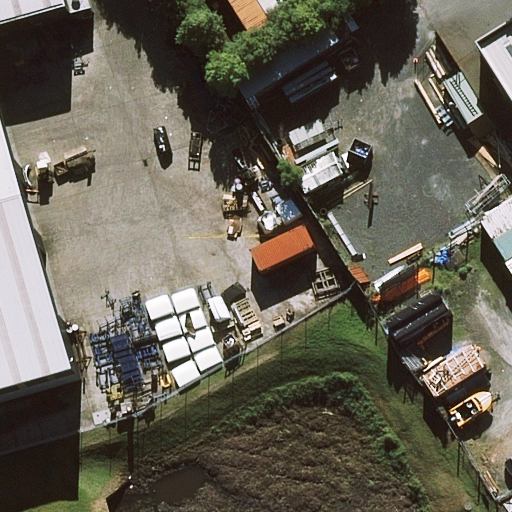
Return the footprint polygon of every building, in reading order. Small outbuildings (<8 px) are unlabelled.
[(0,0),(0,26),(61,9),(58,0),(0,0)] [(319,4),(316,0),(228,0),(258,44),(319,4)] [(511,11),(483,30),(511,76),(511,11)] [(0,389),(66,371),(0,137),(0,389)] [(433,299),(421,275),(373,299),(384,323),(433,299)] [(511,414),(480,362),(434,389),(465,441),(511,414)] [(511,492),(511,465),(488,481),(500,500),(511,492)]
